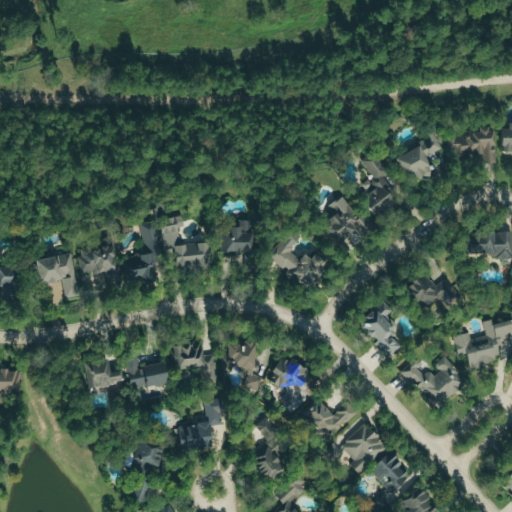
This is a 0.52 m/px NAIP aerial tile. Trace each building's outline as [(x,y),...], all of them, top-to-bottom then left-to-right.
[(511,123),(502,123),(501,151),(511,151),(511,123)] [(448,134),(449,154),(482,153),(483,163),(495,162),(494,126),(479,127),(479,132),(448,134)] [(395,157),(407,182),(420,176),(422,180),(436,173),(434,168),(446,163),(440,150),(442,149),(433,132),(418,139),(420,145),(395,157)] [(373,215),(395,199),(380,178),(388,172),(375,153),(361,162),(376,182),(358,195),(373,215)] [(329,235),(369,232),(368,212),(349,214),(348,199),(326,201),(329,235)] [(170,245),(180,244),(176,216),(156,219),(156,221),(140,223),(143,244),(156,242),(156,237),(169,235),(170,245)] [(251,219),(242,219),(242,228),(221,228),(221,252),(252,251),(251,219)] [(465,252),(493,252),(493,258),(511,257),(511,232),(511,231),(465,232),(465,252)] [(326,263),(313,253),(308,260),(281,239),(268,255),(307,286),(326,263)] [(174,267),(209,265),(208,242),(173,244),(174,267)] [(79,273),(106,271),(106,282),(116,282),(115,245),(78,247),(79,273)] [(78,295),(71,252),(33,259),(37,283),(60,279),(63,297),(78,295)] [(125,281),(155,278),(152,253),(123,256),(125,281)] [(0,284),(16,285),(16,266),(0,265),(0,284)] [(457,298),(450,278),(434,283),(430,273),(405,282),(414,306),(439,297),(442,304),(457,298)] [(390,357),(402,342),(390,333),(398,324),(386,314),(392,307),(381,298),(360,324),(378,338),(373,344),(390,357)] [(511,318),(494,323),(493,318),(483,320),(486,335),(471,338),(470,331),(453,335),(458,354),(467,352),(471,368),(491,364),(489,357),(501,354),(497,339),(511,336),(511,318)] [(172,369),(199,367),(200,383),(217,381),(214,353),(202,354),(200,341),(169,344),(172,369)] [(252,378),(254,343),(227,342),(226,351),(222,351),(221,369),(242,370),(242,375),(250,375),(249,388),(258,388),(258,378),(252,378)] [(163,361),(139,365),(137,354),(124,357),(130,390),(167,383),(163,361)] [(266,380),(285,391),(279,402),(296,412),(306,395),(298,390),(309,371),(281,355),(266,380)] [(82,361),(85,387),(122,382),(121,370),(109,371),(107,358),(82,361)] [(466,378),(444,358),(431,372),(428,369),(426,371),(412,359),(398,374),(415,389),(418,387),(440,407),(466,378)] [(0,391),(20,392),(21,370),(0,369),(0,391)] [(208,425),(223,424),(220,397),(203,399),(206,422),(178,425),(181,450),(211,446),(208,425)] [(357,410),(347,400),(330,416),(318,404),(307,415),(329,438),(357,410)] [(259,445),(278,430),(265,412),(246,427),(259,445)] [(387,446),(365,423),(341,445),(354,459),(350,464),(358,473),(387,446)] [(124,463),(138,468),(138,467),(147,469),(148,465),(156,467),(162,449),(137,441),(135,448),(130,446),(124,463)] [(283,469),(270,447),(251,458),(264,480),(283,469)] [(391,451),(370,466),(390,495),(411,480),(391,451)] [(511,462),(510,464),(511,465),(511,472),(501,480),(511,494),(511,462)] [(287,473),(291,482),(275,488),(280,503),(308,493),(299,468),(287,473)] [(143,502),(151,485),(139,480),(131,497),(143,502)] [(434,511),(438,509),(416,487),(403,501),(410,508),(406,511),(434,511)] [(172,511),(168,503),(152,511),(172,511)]
